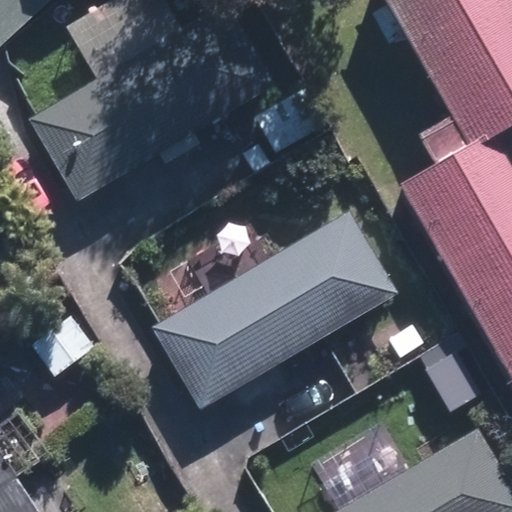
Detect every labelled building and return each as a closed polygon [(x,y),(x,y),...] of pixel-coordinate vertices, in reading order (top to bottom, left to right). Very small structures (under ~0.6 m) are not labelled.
[(0,0),(0,36),(38,0),(0,0)] [(211,0),(20,113),(69,196),(263,80),(216,0),(211,0)] [(395,181),(511,385),(511,174),(487,131),(511,117),(511,0),(380,0),(446,114),(413,133),(429,161),(395,181)] [(307,87),(253,120),(278,160),(331,127),(307,87)] [(195,404),(389,289),(341,207),(145,321),(195,404)] [(27,339),(50,374),(93,343),(70,310),(27,339)] [(503,511),(511,507),(511,496),(468,422),(316,511),(503,511)] [(164,464),(137,423),(105,444),(131,486),(164,464)] [(35,511),(0,458),(0,511),(35,511)] [(185,494),(171,472),(144,488),(158,510),(185,494)]
